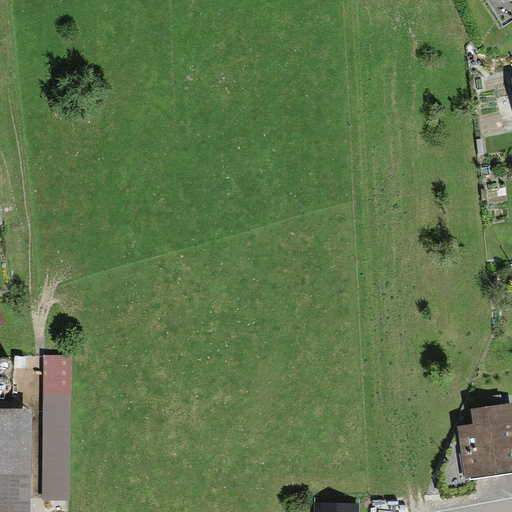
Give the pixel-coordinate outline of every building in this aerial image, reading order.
[(511,0),(498,0),(509,17),(511,15),(511,0)] [(465,484),(511,476),(511,409),(471,416),(473,429),(457,431),(465,484)] [(28,511),(29,413),(0,412),(0,511),(28,511)] [(65,489),(67,429),(46,428),(45,489),(65,489)] [(312,511),(356,511),(356,502),(312,502),(312,511)]
